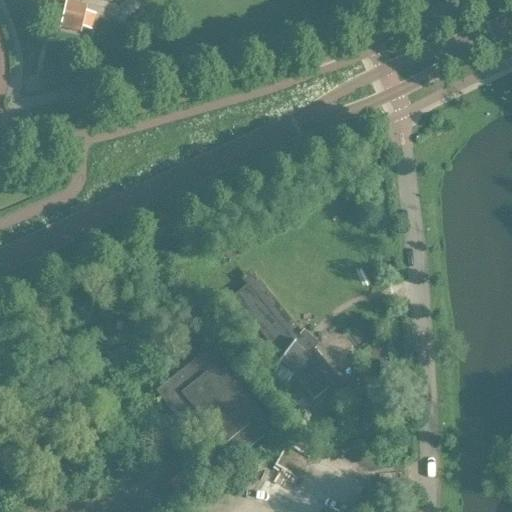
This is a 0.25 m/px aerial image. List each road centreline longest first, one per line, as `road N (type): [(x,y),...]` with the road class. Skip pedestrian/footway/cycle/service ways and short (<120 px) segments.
road 1 (unclassified): [(430,511),(426,363),(402,138)]
road 2 (unclassified): [(0,261),(257,142)]
road 3 (unclassified): [(493,33),(362,79),(257,142)]
road 4 (unclassified): [(257,142),(393,92),(493,33)]
